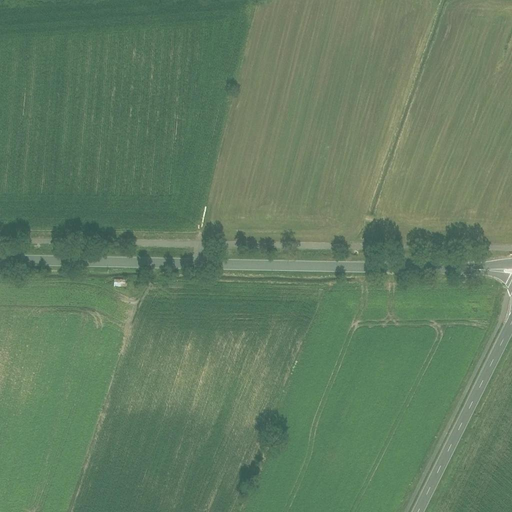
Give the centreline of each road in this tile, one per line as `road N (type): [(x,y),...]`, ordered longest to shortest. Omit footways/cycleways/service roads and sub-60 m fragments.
road 1 (tertiary): [(511,270),(0,260)]
road 2 (tertiary): [(421,511),(511,326)]
